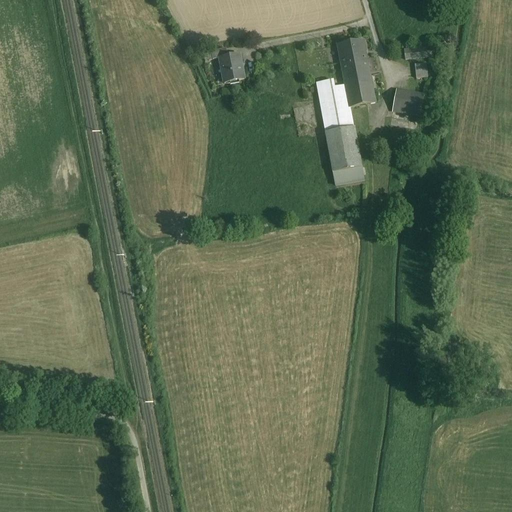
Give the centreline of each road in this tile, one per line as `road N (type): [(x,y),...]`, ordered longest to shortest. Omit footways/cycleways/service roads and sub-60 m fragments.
road 1 (track): [(54,0),(134,442)]
road 2 (track): [(148,511),(134,442),(116,417),(0,408)]
